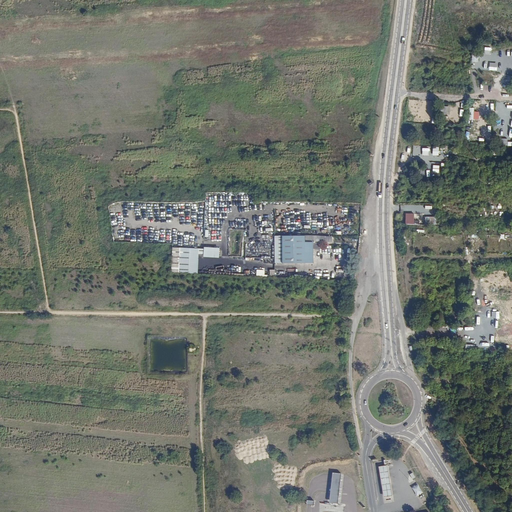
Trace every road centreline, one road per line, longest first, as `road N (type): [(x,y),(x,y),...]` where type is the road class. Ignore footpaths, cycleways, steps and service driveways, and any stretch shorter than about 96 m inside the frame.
road 1 (primary): [(0,56),(511,20)]
road 2 (primary): [(511,9),(0,45)]
road 3 (secondary): [(402,377),(393,347),(386,190),(408,0)]
road 4 (secondary): [(402,0),(381,188),(388,353),(380,376)]
road 5 (track): [(0,312),(357,316)]
road 6 (tertiary): [(316,410),(37,445)]
road 7 (track): [(48,312),(15,111),(0,110)]
road 8 (track): [(381,252),(351,337),(349,376),(365,454)]
road 9 (track): [(205,511),(207,314)]
road 10 (track): [(399,314),(409,307),(406,269),(415,256),(511,256)]
